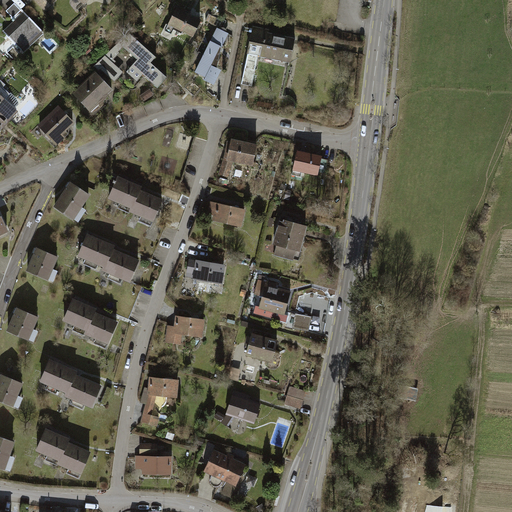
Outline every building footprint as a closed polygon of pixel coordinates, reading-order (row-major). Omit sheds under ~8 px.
[(34,0),(46,13),(57,3),(55,1),(55,0),(77,0),(85,8),(94,0),(34,0)] [(5,12),(14,22),(2,32),(24,52),(44,33),(16,2),(5,12)] [(208,15),(181,3),(170,29),(197,41),(208,15)] [(296,64),(301,37),(254,27),(243,82),(258,85),(263,57),(296,64)] [(237,36),(221,28),(200,72),(212,78),(210,82),(220,87),(227,72),(218,67),(227,48),(231,49),(237,36)] [(162,57),(139,37),(130,49),(142,60),(127,77),(140,87),(149,76),(165,90),(175,79),(157,63),(162,57)] [(120,90),(100,69),(76,92),(96,113),(120,90)] [(0,135),(22,112),(5,95),(0,101),(0,135)] [(84,121),(66,101),(42,123),(63,146),(71,139),(68,136),(84,121)] [(182,181),(196,137),(182,133),(169,177),(182,181)] [(258,141),(232,135),(227,156),(224,155),(220,172),(228,174),(233,158),(253,163),(258,141)] [(323,151),(297,147),(292,173),(301,175),(303,169),(326,173),(329,158),(322,156),(323,151)] [(115,197),(139,208),(148,189),(149,186),(126,175),(115,197)] [(73,180),(58,205),(81,219),(96,194),(73,180)] [(171,199),(148,189),(139,208),(137,212),(160,223),(171,199)] [(247,230),(253,210),(213,200),(210,213),(220,216),(218,222),(247,230)] [(0,217),(0,240),(17,234),(9,214),(0,217)] [(316,225),(284,217),(278,243),(283,244),(280,253),(302,259),(303,252),(309,253),(316,225)] [(82,255),(112,269),(121,250),(122,247),(93,233),(82,255)] [(40,246),(31,269),(56,279),(66,256),(40,246)] [(147,261),(121,250),(112,269),(110,273),(137,285),(147,261)] [(192,257),(190,269),(199,271),(198,278),(228,284),(232,264),(192,257)] [(299,289),(272,281),(265,304),(259,302),(256,312),(276,317),(278,313),(291,317),(299,289)] [(71,320),(94,331),(103,311),(104,308),(81,298),(71,320)] [(20,305),(11,328),(36,338),(46,315),(20,305)] [(126,322),(103,311),(94,331),(92,334),(116,345),(126,322)] [(311,330),(314,317),(298,313),(295,327),(311,330)] [(174,325),(171,343),(185,345),(187,337),(211,340),(213,321),(183,316),(182,326),(174,325)] [(286,340),(257,331),(249,356),(279,365),(286,340)] [(45,380),(74,394),(83,375),(85,372),(55,358),(45,380)] [(3,372),(0,380),(0,397),(20,405),(29,382),(3,372)] [(109,387),(83,375),(74,394),(73,398),(99,410),(109,387)] [(182,400),(183,379),(154,377),(154,395),(146,423),(163,428),(167,416),(159,413),(163,399),(182,400)] [(287,404),(301,409),(307,392),(293,387),(287,404)] [(265,400),(234,390),(227,413),(221,420),(227,425),(231,419),(256,427),(265,400)] [(42,448),(65,459),(74,440),(76,437),(52,426),(42,448)] [(22,440),(0,431),(0,465),(12,469),(22,440)] [(97,450),(74,440),(65,459),(64,463),(87,474),(97,450)] [(162,443),(143,443),(143,453),(136,453),(136,466),(144,466),(144,475),(177,475),(177,449),(162,449),(162,443)] [(252,463),(216,448),(207,471),(213,474),(212,482),(217,488),(225,486),(230,481),(226,490),(239,495),(252,463)]
